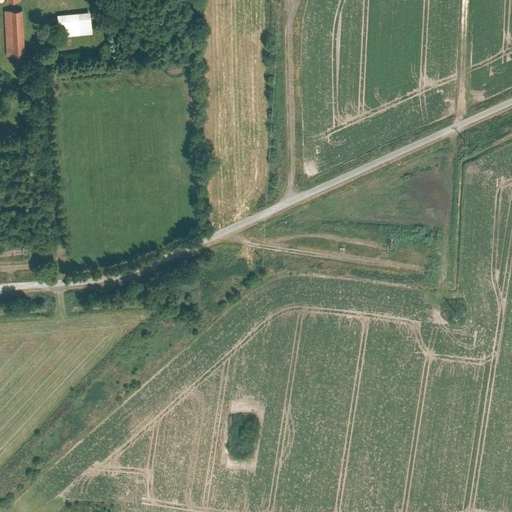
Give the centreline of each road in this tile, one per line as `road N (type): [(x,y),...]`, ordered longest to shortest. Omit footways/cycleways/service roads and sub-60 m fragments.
road 1 (track): [(0,286),(98,279),(151,263),(511,100)]
road 2 (track): [(289,202),(288,0)]
road 3 (track): [(210,238),(389,265)]
